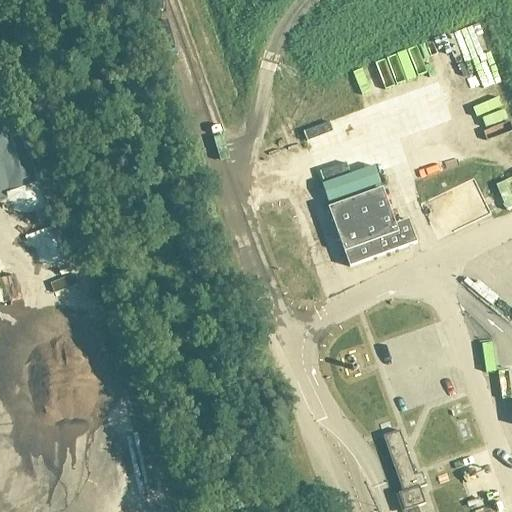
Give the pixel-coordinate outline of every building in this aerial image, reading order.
[(376,160),(324,180),(331,199),(383,179),(376,160)] [(396,227),(384,191),(329,210),(350,269),(418,245),(410,222),(396,227)] [(454,203),(445,207),(448,218),(438,221),(442,234),(479,222),(469,193),(453,198),(454,203)] [(427,330),(435,353),(454,346),(446,323),(427,330)] [(420,490),(427,488),(427,487),(424,488),(420,477),(416,478),(400,433),(384,439),(403,495),(399,496),(404,511),(419,511),(418,509),(426,506),(420,490)] [(283,508),(309,499),(305,486),(278,495),(283,508)]
